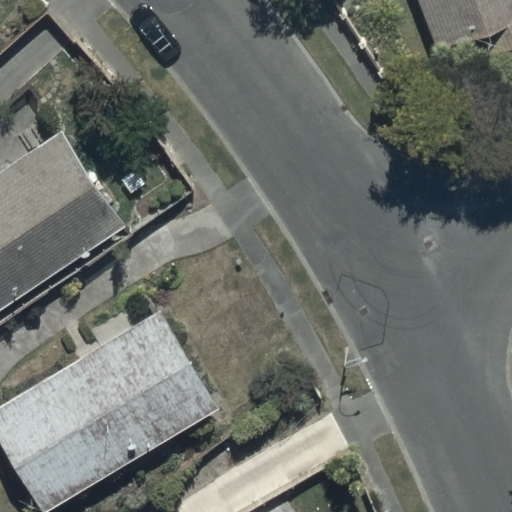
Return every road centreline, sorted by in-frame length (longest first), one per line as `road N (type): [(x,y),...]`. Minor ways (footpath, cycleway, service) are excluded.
road 1 (residential): [(401,291),(303,142),(193,0)]
road 2 (residential): [(497,511),(401,291)]
road 3 (residential): [(511,222),(401,291)]
